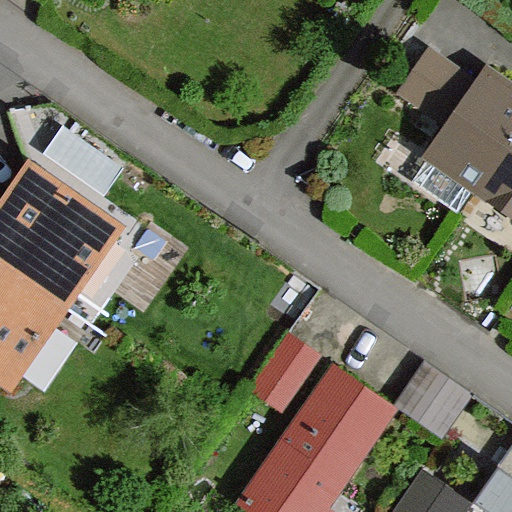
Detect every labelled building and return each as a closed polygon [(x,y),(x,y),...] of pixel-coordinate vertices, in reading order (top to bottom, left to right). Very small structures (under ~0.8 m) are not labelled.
[(437,111),(473,65),(444,42),(408,89),(437,111)] [(511,79),(491,64),(421,159),(511,224),(511,79)] [(34,168),(0,217),(0,260),(64,306),(119,228),(34,168)] [(0,260),(0,375),(10,383),(64,306),(0,260)] [(288,405),(331,347),(298,323),(255,381),(288,405)] [(433,359),(406,400),(452,429),(479,387),(433,359)] [(342,366),(245,500),(262,511),(331,511),(404,410),(342,366)] [(511,511),(511,453),(471,511),(511,511)]
